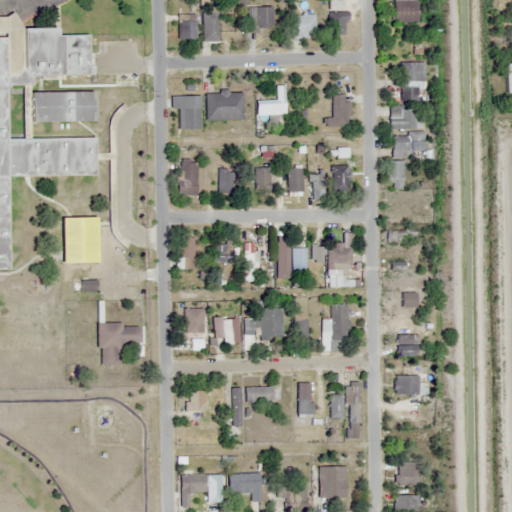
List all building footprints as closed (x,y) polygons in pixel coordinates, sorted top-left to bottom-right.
[(415,21),(415,0),(391,0),(391,21),(415,21)] [(246,30),(270,30),(270,6),(246,7),(246,30)] [(344,35),(344,11),(327,11),(327,35),(344,35)] [(217,12),(201,12),(201,42),(217,42),(217,12)] [(176,14),(176,42),(193,42),(193,14),(176,14)] [(290,38),(313,38),(313,15),(290,15),(290,38)] [(5,175),(92,175),(92,138),(4,138),(4,85),(27,85),(30,75),(86,75),(86,31),(20,31),(13,16),(0,16),(0,269),(5,269),(5,175)] [(398,62),(398,100),(421,100),(421,62),(398,62)] [(511,62),(502,63),(502,92),(511,92),(511,62)] [(260,115),(283,115),(283,85),(274,85),(274,100),(260,100),(260,115)] [(91,121),(91,91),(27,91),(27,121),(91,121)] [(204,92),(204,119),(241,119),(241,92),(204,92)] [(321,117),(321,126),(346,126),(346,94),(330,94),(330,117),(321,117)] [(168,95),(168,108),(177,108),(177,129),(198,129),(198,95),(168,95)] [(387,129),(412,129),(412,106),(387,106),(387,129)] [(421,135),(390,135),(390,150),(421,150),(421,135)] [(176,195),(195,195),(195,161),(176,161),(176,195)] [(401,161),(385,161),(385,189),(401,189),(401,161)] [(330,165),(330,189),(347,189),(347,165),(330,165)] [(234,168),(215,168),(215,193),(234,193),(234,168)] [(253,168),(253,188),(267,188),(267,168),(253,168)] [(300,192),(300,168),(284,168),(284,192),(300,192)] [(309,174),(309,199),(320,199),(320,174),(309,174)] [(59,262),(94,262),(94,217),(59,217),(59,262)] [(386,242),(412,242),(412,231),(386,231),(386,242)] [(192,268),(192,236),(175,236),(175,268),(192,268)] [(274,273),(287,273),(287,238),(274,238),(274,273)] [(210,242),(209,261),(229,262),(230,243),(210,242)] [(242,280),(251,280),(251,262),(256,262),(256,250),(251,250),(251,242),(242,242),(242,280)] [(324,264),(349,264),(349,243),(324,243),(324,264)] [(289,273),(304,273),(304,247),(289,247),(289,273)] [(0,327),(56,327),(56,352),(91,352),(91,331),(79,331),(78,290),(92,290),(92,281),(79,281),(79,285),(60,285),(60,319),(48,319),(48,304),(0,303),(0,327)] [(320,318),(319,350),(344,351),(344,304),(329,304),(328,319),(320,318)] [(256,334),(256,340),(279,339),(279,308),(258,308),(258,322),(242,322),(242,335),(256,334)] [(304,338),(304,313),(287,313),(287,338),(304,338)] [(206,315),(182,315),(182,340),(188,340),(188,350),(201,350),(201,340),(206,340),(206,315)] [(236,342),(236,318),(211,318),(211,336),(222,336),(222,342),(236,342)] [(395,318),(395,353),(412,353),(412,318),(395,318)] [(95,325),(96,365),(116,364),(116,345),(135,345),(135,324),(95,325)] [(0,353),(50,353),(50,332),(0,332),(0,353)] [(417,394),(417,376),(391,376),(391,394),(417,394)] [(357,382),(344,382),(344,404),(357,404),(357,382)] [(308,414),(308,383),(294,383),(294,414),(308,414)] [(242,402),(270,402),(270,387),(242,387),(242,402)] [(237,388),(228,388),(228,428),(237,428),(237,388)] [(314,390),(314,412),(323,412),(323,390),(314,390)] [(202,391),(184,391),(184,418),(202,418),(202,391)] [(327,394),(327,418),(339,418),(339,394),(327,394)] [(346,437),(355,437),(355,421),(346,421),(346,437)] [(416,462),(402,464),(404,485),(418,483),(416,462)] [(344,498),(344,467),(316,467),(316,498),(344,498)] [(206,474),(177,474),(177,507),(187,507),(187,492),(206,492),(206,474)] [(248,493),(248,500),(258,500),(258,474),(226,474),(226,493),(248,493)] [(275,498),(284,498),(285,509),(305,509),(305,486),(275,487),(275,498)] [(415,495),(392,495),(392,511),(415,511),(415,495)]
